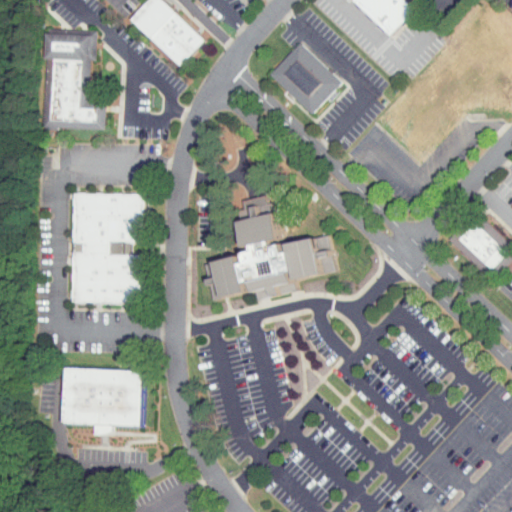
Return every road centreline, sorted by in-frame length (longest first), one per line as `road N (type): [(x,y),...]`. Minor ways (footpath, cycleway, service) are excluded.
road 1 (residential): [(241,511),(199,449),(175,383),(179,177),(212,86),(282,0)]
road 2 (residential): [(212,86),(511,363)]
road 3 (residential): [(511,336),(224,69)]
road 4 (residential): [(400,256),(511,137)]
